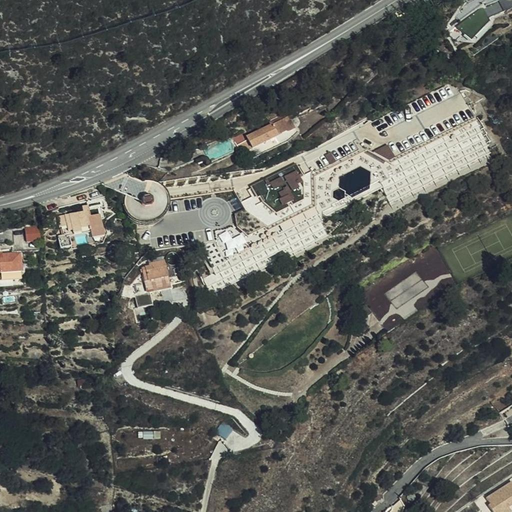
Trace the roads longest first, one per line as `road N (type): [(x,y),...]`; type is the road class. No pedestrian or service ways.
road 1 (secondary): [(0,205),(73,181),(392,0)]
road 2 (unknown): [(108,162),(126,201),(206,199),(302,172),(470,102)]
road 3 (residential): [(371,511),(436,452),(511,440)]
